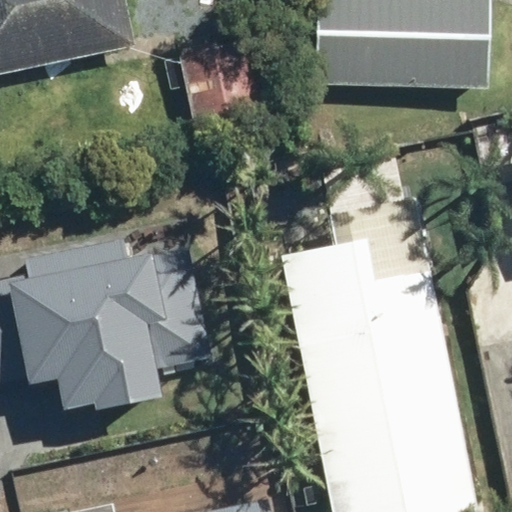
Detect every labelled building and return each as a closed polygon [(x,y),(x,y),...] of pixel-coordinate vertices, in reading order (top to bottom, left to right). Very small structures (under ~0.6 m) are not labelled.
[(0,0),(0,73),(132,46),(122,0),(0,0)] [(311,0),(309,84),(487,90),(489,0),(311,0)] [(200,22),(161,33),(198,171),(237,160),(200,22)] [(281,254),(333,511),(479,511),(430,268),(372,280),(363,238),(281,254)] [(111,248),(0,270),(0,386),(2,386),(4,399),(35,393),(41,424),(150,402),(145,375),(206,363),(184,255),(115,268),(111,248)] [(511,288),(479,295),(495,372),(511,368),(511,288)]
